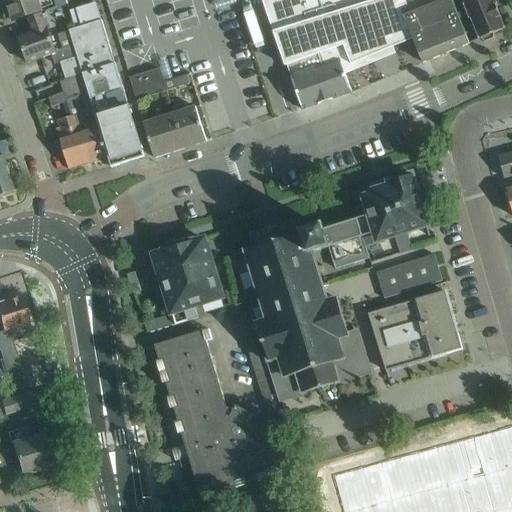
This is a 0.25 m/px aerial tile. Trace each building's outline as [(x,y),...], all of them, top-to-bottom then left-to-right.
[(5,0),(13,21),(41,11),(37,0),(5,0)] [(284,0),(287,8),(271,14),(288,63),(286,63),(287,65),(288,69),(302,109),(351,92),(345,74),(341,61),(411,33),(413,39),(423,62),(469,43),(451,0),(284,0)] [(463,0),(480,39),(505,29),(496,6),(497,5),(495,0),(463,0)] [(77,56),(60,62),(66,80),(83,74),(88,92),(93,108),(100,128),(109,158),(111,167),(145,157),(138,138),(102,20),(96,2),(70,10),(76,28),(69,30),(72,38),(77,56)] [(34,32),(18,37),(24,52),(27,62),(51,55),(54,64),(60,62),(77,56),(72,38),(69,30),(58,34),(63,48),(55,51),(42,14),(29,19),(34,32)] [(160,68),(130,77),(137,100),(167,90),(164,81),(160,68)] [(66,80),(60,82),(63,92),(64,92),(66,100),(67,102),(66,102),(71,116),(74,122),(68,124),(70,130),(72,129),(75,138),(82,136),(90,163),(109,158),(100,128),(89,131),(83,112),(80,102),(79,103),(77,96),(88,92),(83,74),(66,80)] [(187,74),(164,81),(167,90),(190,83),(187,74)] [(64,92),(49,98),(52,107),(66,102),(67,102),(66,100),(64,92)] [(196,107),(174,114),(185,148),(207,141),(201,122),(196,107)] [(149,139),(153,154),(155,158),(185,148),(174,114),(144,123),(149,139)] [(71,116),(58,120),(64,139),(60,140),(69,169),(90,163),(82,136),(75,138),(72,129),(70,130),(68,124),(74,122),(71,116)] [(511,152),(499,157),(505,178),(511,175),(511,152)] [(0,194),(13,190),(1,154),(0,154),(0,194)] [(361,217),(357,218),(366,244),(425,225),(429,236),(430,235),(427,225),(412,175),(390,182),(391,186),(374,191),(375,194),(364,197),(367,206),(358,209),(361,217)] [(366,244),(357,218),(324,228),(323,227),(295,236),(291,223),(280,226),(280,224),(262,229),(263,232),(252,235),(256,248),(240,253),(240,256),(247,254),(263,305),(257,307),(261,321),(257,322),(281,400),(370,372),(357,331),(349,333),(338,298),(332,300),(327,283),(322,285),(312,253),(328,248),(335,268),(369,257),(365,244),(366,244)] [(223,297),(205,239),(194,243),(193,241),(165,250),(165,251),(154,255),(173,315),(145,323),(148,333),(197,318),(194,306),(223,297)] [(442,280),(434,254),(376,272),(384,298),(442,280)] [(453,315),(446,291),(369,314),(386,371),(447,354),(463,349),(456,325),(459,324),(456,314),(453,315)] [(0,342),(0,349),(7,372),(10,380),(22,376),(19,368),(10,340),(32,333),(20,296),(0,302),(0,321),(3,331),(4,330),(7,340),(0,342)] [(196,481),(202,499),(213,495),(212,493),(236,486),(236,488),(247,485),(247,483),(258,479),(259,481),(279,475),(278,473),(291,469),(279,429),(276,419),(278,418),(273,399),(254,342),(247,344),(271,421),(260,424),(251,420),(258,408),(240,399),(234,410),(227,407),(207,341),(213,339),(210,329),(155,345),(160,360),(156,361),(163,383),(166,382),(171,396),(167,397),(171,409),(174,408),(178,421),(175,422),(179,434),(182,433),(186,445),(177,448),(188,483),(196,481)] [(1,400),(5,415),(35,406),(31,391),(1,400)] [(29,426),(10,432),(13,443),(17,456),(15,457),(17,462),(18,461),(22,475),(52,465),(40,426),(30,429),(29,426)] [(511,511),(511,427),(334,476),(343,511),(511,511)]
